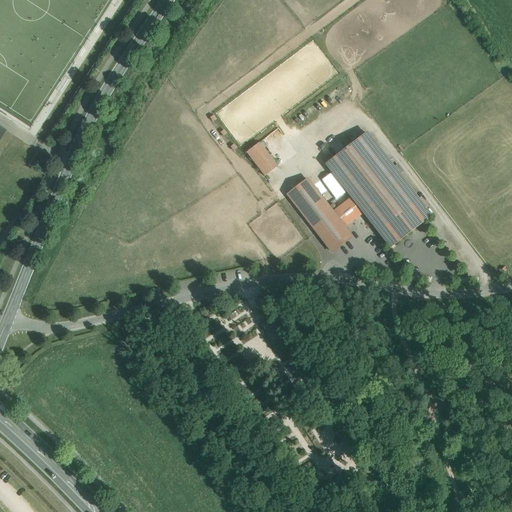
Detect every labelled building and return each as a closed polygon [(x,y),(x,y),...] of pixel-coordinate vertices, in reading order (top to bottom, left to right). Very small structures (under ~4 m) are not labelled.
[(385,106),(375,114),(390,133),(400,126),(385,106)] [(431,215),(368,131),(325,163),(351,195),(362,210),(390,247),(431,215)] [(277,163),(259,141),(246,151),(265,175),(277,163)] [(333,209),(308,177),(287,193),(332,252),(353,236),(344,225),(333,209)] [(351,195),(333,209),(344,225),(362,210),(351,195)] [(234,336),(254,325),(247,313),(252,310),(248,304),(229,314),(233,321),(228,324),(234,336)] [(287,337),(274,317),(269,319),(261,325),(267,335),(272,332),(275,336),(274,336),(278,343),(287,337)]
